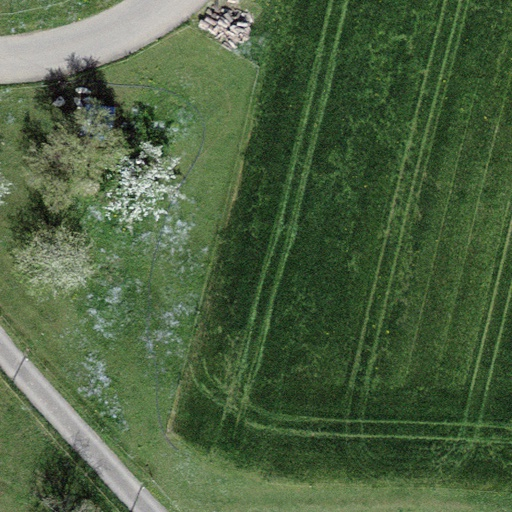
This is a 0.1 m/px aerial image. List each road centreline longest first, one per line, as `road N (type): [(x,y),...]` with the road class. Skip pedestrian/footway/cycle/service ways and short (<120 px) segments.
road 1 (track): [(0,347),(144,511)]
road 2 (unclassified): [(173,0),(132,29),(51,61),(0,58)]
